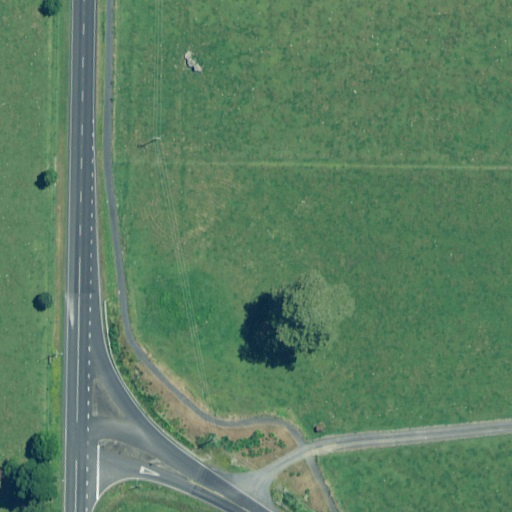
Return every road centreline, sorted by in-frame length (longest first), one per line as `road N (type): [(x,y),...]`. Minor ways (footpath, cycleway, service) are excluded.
road 1 (tertiary): [(85,0),(77,441)]
road 2 (tertiary): [(247,511),(116,441),(77,441)]
